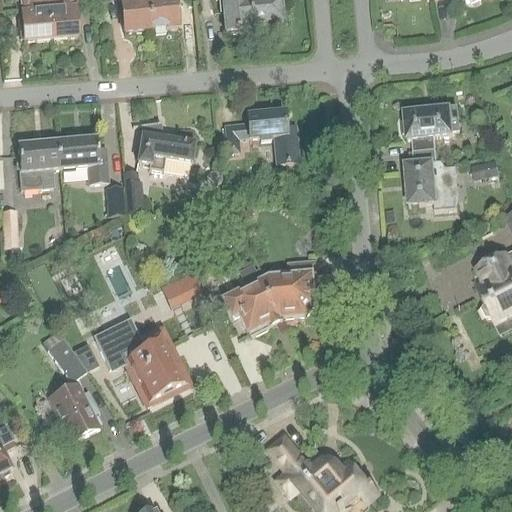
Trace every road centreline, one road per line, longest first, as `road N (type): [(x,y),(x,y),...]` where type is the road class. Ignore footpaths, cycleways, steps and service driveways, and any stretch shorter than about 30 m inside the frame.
road 1 (residential): [(35,511),(316,380),(359,375)]
road 2 (residential): [(326,78),(0,99)]
road 3 (residential): [(359,375),(351,77)]
road 4 (residential): [(463,511),(359,375)]
road 5 (residential): [(511,40),(373,72)]
